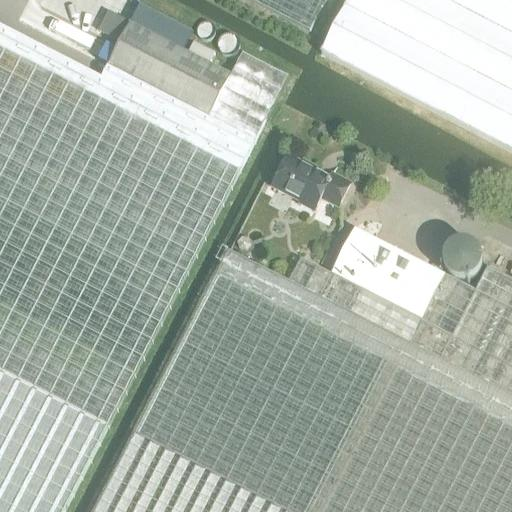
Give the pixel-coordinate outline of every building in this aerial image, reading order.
[(68,0),(61,21),(93,33),(105,0),(68,0)] [(326,0),(245,0),(310,34),(326,0)] [(511,156),(511,0),(349,0),(320,57),(511,156)] [(130,25),(112,64),(258,139),(288,80),(242,56),(233,76),(130,25)] [(0,29),(0,511),(65,511),(76,493),(113,421),(211,230),(255,145),(108,70),(101,82),(0,30),(0,29)] [(338,210),(350,186),(332,176),(329,181),(288,159),(272,190),(315,212),(321,201),(338,210)] [(301,262),(289,285),(511,399),(511,283),(488,271),(476,294),(355,232),(332,278),(301,262)] [(239,253),(246,254),(251,248),(248,242),(241,241),(236,247),(239,253)] [(511,511),(511,399),(289,285),(229,253),(121,462),(95,511),(511,511)]
